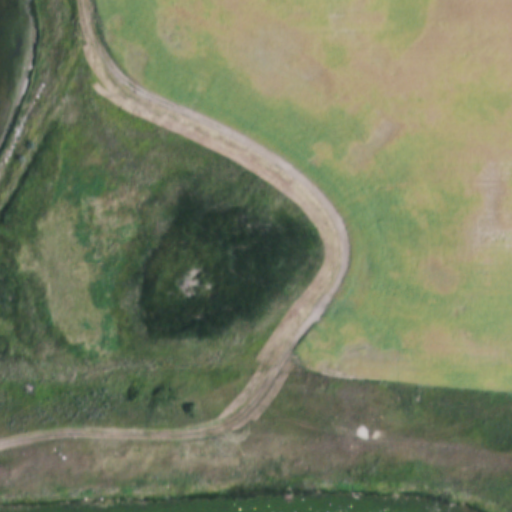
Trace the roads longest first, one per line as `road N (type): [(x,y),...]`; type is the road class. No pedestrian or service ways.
road 1 (track): [(0,432),(219,414),(252,389),(338,277),(349,247),(346,215),(290,156),(244,126),(141,87),(109,61),(90,21)]
road 2 (track): [(0,191),(83,42),(93,0)]
